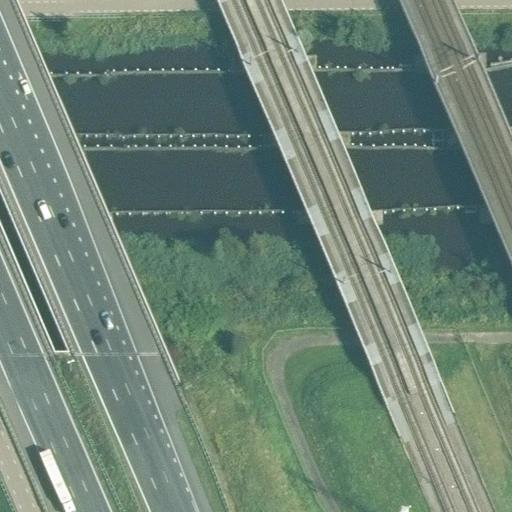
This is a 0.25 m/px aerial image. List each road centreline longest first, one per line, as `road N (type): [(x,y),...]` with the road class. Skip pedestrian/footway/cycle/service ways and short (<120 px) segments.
road 1 (unclassified): [(0,6),(501,0)]
road 2 (motorway): [(173,511),(0,106)]
road 3 (motorway): [(0,305),(89,511)]
